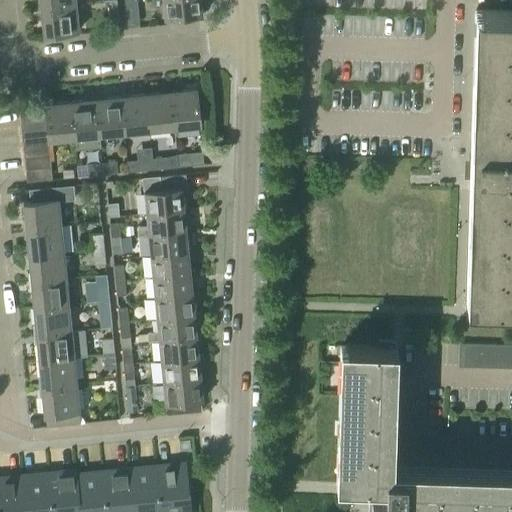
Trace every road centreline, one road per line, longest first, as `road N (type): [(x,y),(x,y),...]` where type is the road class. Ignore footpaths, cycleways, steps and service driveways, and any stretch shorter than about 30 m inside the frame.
road 1 (residential): [(238,414),(248,38)]
road 2 (residential): [(511,450),(412,447),(414,376),(511,378)]
road 3 (residential): [(11,65),(248,38)]
road 4 (residential): [(238,414),(28,436),(3,425)]
